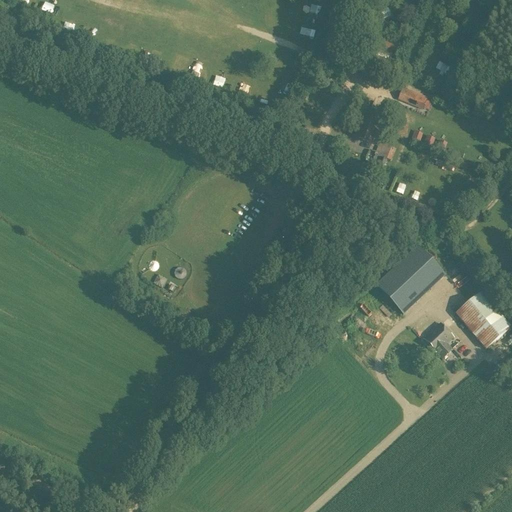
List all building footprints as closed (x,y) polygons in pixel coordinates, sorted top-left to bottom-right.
[(392,54),(397,40),(390,38),(385,52),(392,54)] [(422,110),(427,99),(402,89),(398,100),(422,110)] [(375,145),(385,119),(363,110),(354,131),(357,133),(355,137),(375,145)] [(414,131),(411,140),(419,143),(422,134),(414,131)] [(426,136),(423,145),(431,148),(435,139),(426,136)] [(438,141),(435,149),(444,153),(447,144),(438,141)] [(499,162),(492,156),(489,160),(496,166),(499,162)] [(378,180),(386,161),(378,158),(371,177),(378,180)] [(491,171),(484,165),(481,168),(488,175),(491,171)] [(371,285),(397,316),(442,278),(416,247),(371,285)] [(485,351),(511,329),(481,293),(455,315),(485,351)] [(442,361),(452,352),(447,346),(453,340),(441,325),(424,340),(442,361)]
